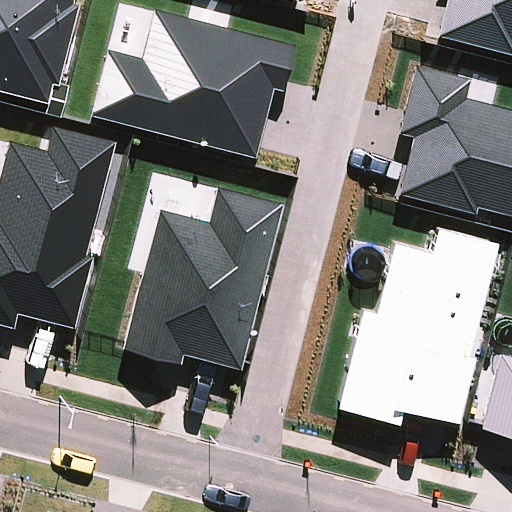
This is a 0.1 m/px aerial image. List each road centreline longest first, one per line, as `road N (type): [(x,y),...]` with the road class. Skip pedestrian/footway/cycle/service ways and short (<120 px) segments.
road 1 (residential): [(247,472),(365,0)]
road 2 (residential): [(247,472),(0,412)]
road 3 (residential): [(412,511),(247,472)]
